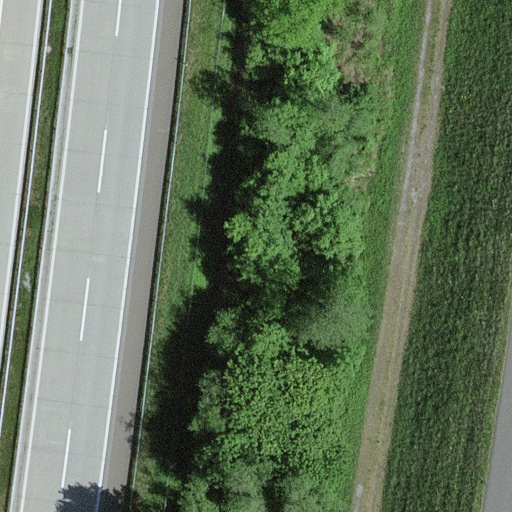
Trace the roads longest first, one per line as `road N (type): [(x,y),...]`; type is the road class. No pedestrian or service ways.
road 1 (track): [(353,511),(422,0)]
road 2 (motorway): [(52,511),(115,0)]
